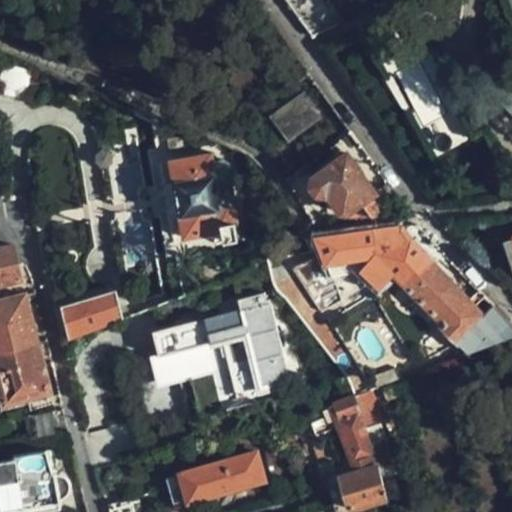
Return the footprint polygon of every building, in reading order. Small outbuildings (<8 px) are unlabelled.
[(288,0),(298,13),(320,0),(288,0)] [(320,0),(298,13),(313,35),(340,23),(324,0),(320,0)] [(289,138),(321,114),(305,92),(273,115),(289,138)] [(486,125),(472,96),(463,101),(461,103),(459,105),(457,107),(457,110),(457,113),(457,116),(466,135),(486,125)] [(375,188),(348,149),(315,172),(312,183),(318,192),(326,193),(339,208),(340,209),(342,210),(344,211),(346,211),(347,210),(363,198),(374,213),(395,199),(384,184),(375,188)] [(239,219),(229,164),(220,156),(212,158),(211,153),(172,160),(174,181),(164,183),(168,217),(181,215),(184,237),(224,230),(226,241),(238,237),(236,224),(239,219)] [(402,226),(318,235),(329,269),(340,275),(362,266),(381,285),(397,271),(446,321),(443,325),(470,351),(511,336),(511,320),(496,303),(484,310),(478,304),(472,298),(435,260),(442,262),(450,255),(431,235),(415,240),(402,226)] [(0,246),(0,282),(23,276),(17,251),(15,244),(0,246)] [(287,280),(272,257),(259,259),(268,285),(287,280)] [(254,265),(202,285),(175,295),(187,319),(250,296),(244,279),(257,273),(254,265)] [(60,303),(68,335),(122,315),(116,287),(60,303)] [(472,298),(478,304),(487,294),(482,288),(472,298)] [(0,352),(41,342),(28,292),(0,298),(0,352)] [(197,360),(202,378),(212,374),(220,405),(260,392),(247,346),(237,349),(233,339),(219,344),(221,353),(197,360)] [(41,342),(0,352),(0,374),(7,400),(53,389),(41,342)] [(212,374),(202,378),(210,408),(220,405),(212,374)] [(356,394),(335,403),(353,471),(341,475),(351,505),(388,494),(387,491),(392,489),(389,481),(385,482),(378,457),(391,453),(384,426),(367,432),(356,394)] [(29,413),(33,436),(70,431),(64,407),(29,413)] [(0,460),(0,479),(3,491),(0,491),(0,510),(22,507),(62,499),(61,495),(63,487),(61,474),(58,470),(52,446),(16,452),(17,457),(0,460)] [(259,451),(181,474),(190,506),(269,484),(259,451)] [(190,506),(181,474),(170,477),(179,509),(190,506)] [(110,506),(111,511),(142,511),(139,497),(110,506)] [(43,511),(64,508),(62,499),(22,507),(24,511),(43,511)]
